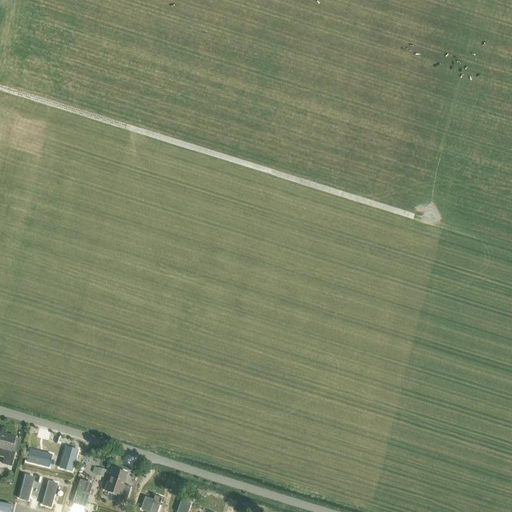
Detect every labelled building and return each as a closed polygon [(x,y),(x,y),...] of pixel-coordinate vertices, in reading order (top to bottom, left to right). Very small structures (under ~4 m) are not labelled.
[(0,433),(0,456),(4,458),(2,464),(11,467),(15,452),(10,451),(14,438),(14,437),(0,433)] [(66,447),(59,468),(71,472),(78,450),(73,449),(73,448),(71,448),(66,447)] [(30,450),(27,462),(49,467),(50,462),(51,460),(50,460),(51,455),(30,450)] [(94,468),(92,473),(104,476),(106,471),(98,469),(94,468)] [(112,469),(105,491),(119,496),(118,502),(126,504),(131,487),(125,486),(123,485),(127,474),(112,469)] [(25,476),(19,499),(28,501),(34,478),(25,476)] [(80,480),(73,503),(84,507),(92,484),(80,480)] [(48,482),(42,505),(51,507),(57,484),(48,482)] [(145,497),(140,510),(146,511),(157,511),(162,498),(154,495),(153,499),(145,497)] [(178,511),(187,511),(190,504),(182,501),(178,511)] [(0,502),(0,511),(5,511),(8,511),(10,505),(0,502)]
